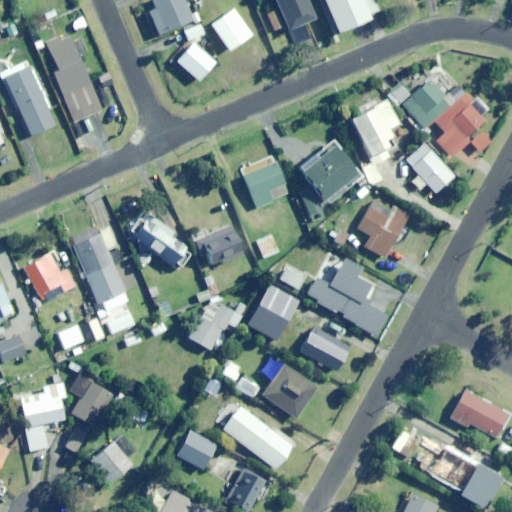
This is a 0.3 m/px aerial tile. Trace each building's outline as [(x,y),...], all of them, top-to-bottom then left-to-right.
[(152,0),(156,9),(149,12),(158,35),(193,21),(194,24),(201,21),(198,13),(191,16),(184,0),(152,0)] [(273,0),(287,32),(314,20),(305,0),(273,0)] [(322,0),(337,33),(369,20),(361,0),(322,0)] [(364,0),(371,14),(379,11),(374,0),(364,0)] [(228,51),(251,36),(233,10),(211,26),(228,51)] [(283,28),(276,11),(267,15),(274,32),(283,28)] [(74,32),(86,27),(82,17),(70,22),(74,32)] [(188,42),(203,34),(199,25),(183,32),(188,42)] [(73,123),(101,111),(68,34),(46,43),(57,71),(52,73),(73,123)] [(199,79),(207,86),(218,74),(210,67),(214,63),(193,44),(175,62),(196,82),(199,79)] [(30,137),(54,126),(28,67),(3,79),(30,137)] [(448,93),(443,97),(429,81),(410,97),(402,87),(393,94),(423,130),(433,122),(444,134),(436,141),(450,158),(470,142),(479,152),(493,140),(480,125),(484,122),(480,117),(488,110),(479,98),(472,103),(462,90),(452,98),(448,93)] [(387,130),(398,124),(386,100),(348,120),(368,157),(386,147),(382,140),(390,136),(387,130)] [(310,219),(359,177),(330,143),(298,171),(309,185),(299,194),(310,219)] [(434,193),(453,177),(424,144),(405,160),(434,193)] [(0,168),(13,163),(9,154),(0,158),(0,168)] [(266,191),(283,184),(273,161),(241,174),(256,208),(271,202),(266,191)] [(387,205),(385,209),(373,202),(357,230),(370,237),(364,248),(384,259),(407,217),(387,205)] [(147,215),(131,238),(176,270),(189,251),(169,237),(172,233),(147,215)] [(211,268),(242,255),(231,227),(194,241),(198,251),(203,249),(211,268)] [(102,313),(128,301),(95,228),(69,240),(102,313)] [(262,259),(278,252),(271,236),(255,242),(262,259)] [(66,270),(60,273),(50,254),(23,268),(37,296),(58,285),(62,293),(74,287),(66,270)] [(356,277),(361,269),(344,259),(328,286),(316,279),(306,296),(378,339),(390,319),(360,301),(370,285),(356,277)] [(297,291),(306,276),(288,265),(279,280),(297,291)] [(285,317),(295,299),(266,284),(257,302),(285,317)] [(207,291),(195,295),(198,303),(210,299),(207,291)] [(224,307),(227,302),(215,294),(188,338),(209,351),(232,312),(224,307)] [(91,335),(100,331),(93,313),(84,317),(91,335)] [(73,343),(81,339),(75,328),(67,332),(73,343)] [(335,373),(348,348),(312,328),(298,353),(335,373)] [(127,348),(139,343),(135,334),(123,339),(127,348)] [(0,357),(2,363),(25,354),(18,336),(0,342),(0,357)] [(294,419),(316,388),(273,358),(262,373),(273,380),(261,396),(294,419)] [(236,383),(243,369),(228,361),(221,375),(236,383)] [(65,398),(60,375),(52,376),(54,385),(42,388),(43,394),(18,399),(29,452),(48,449),(43,424),(63,420),(59,399),(65,398)] [(254,399),(260,388),(241,378),(235,390),(254,399)] [(139,399),(146,389),(132,380),(125,390),(139,399)] [(89,426),(110,394),(90,382),(70,414),(89,426)] [(496,439),(509,415),(463,391),(449,419),(466,428),(468,425),(496,439)] [(138,422),(142,411),(126,406),(123,417),(138,422)] [(275,470),(292,447),(239,407),(222,430),(275,470)] [(75,454),(87,433),(77,427),(65,448),(75,454)] [(202,471),(216,446),(189,432),(175,457),(202,471)] [(107,485),(130,465),(111,442),(88,462),(107,485)] [(510,458),(511,455),(511,449),(501,443),(497,451),(510,458)] [(482,510),(500,479),(445,446),(429,474),(459,492),(457,495),(482,510)] [(245,511),(246,511),(263,481),(243,470),(227,502),(245,511)] [(220,511),(174,487),(159,511),(220,511)] [(434,511),(436,507),(411,495),(402,511),(434,511)]
